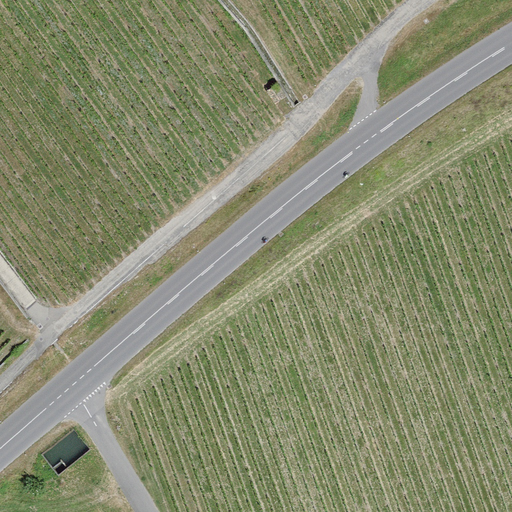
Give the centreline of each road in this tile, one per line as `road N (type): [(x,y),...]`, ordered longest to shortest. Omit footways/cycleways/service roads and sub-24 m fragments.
road 1 (secondary): [(72,385),(311,183),(511,43)]
road 2 (track): [(381,35),(279,143),(0,383)]
road 3 (track): [(425,0),(381,35),(359,146)]
road 4 (unclassified): [(72,385),(147,511)]
